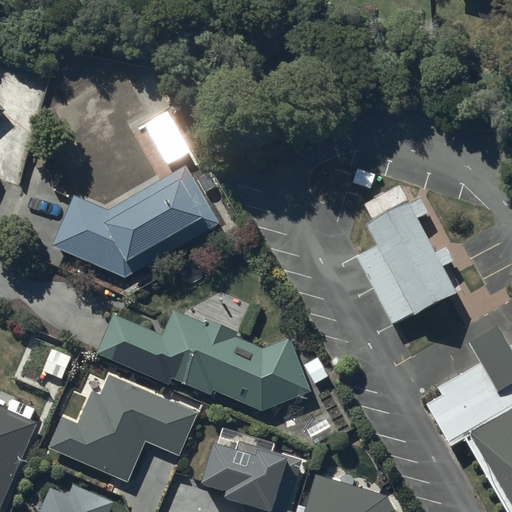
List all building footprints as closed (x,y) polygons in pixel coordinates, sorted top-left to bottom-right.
[(189,134),(173,143),(188,170),(204,160),(189,134)] [(110,217),(77,203),(56,253),(130,285),(222,231),(188,172),(110,217)] [(401,187),(366,205),(374,219),(408,201),(401,187)] [(424,202),(369,229),(379,250),(361,259),(395,328),(414,318),(415,320),(461,297),(447,271),(457,266),(450,252),(439,257),(420,221),(431,216),(424,202)] [(163,335),(113,315),(95,359),(170,391),(174,383),(214,400),(216,395),(262,414),(313,394),(293,341),(265,351),(238,340),(241,333),(208,320),(206,325),(173,312),(163,335)] [(511,511),(511,344),(435,389),(507,511),(511,511)] [(199,413),(110,377),(101,399),(93,396),(80,427),(64,420),(51,452),(131,485),(148,443),(181,456),(199,413)] [(9,411),(0,407),(0,511),(2,511),(1,511),(37,425),(31,423),(37,410),(14,400),(9,411)] [(303,464),(240,445),(237,454),(216,448),(204,489),(230,497),(229,503),(247,509),(246,511),(289,511),(303,464)] [(396,511),(400,501),(318,477),(307,511),(396,511)] [(111,511),(115,504),(75,487),(71,498),(50,489),(40,511),(111,511)]
